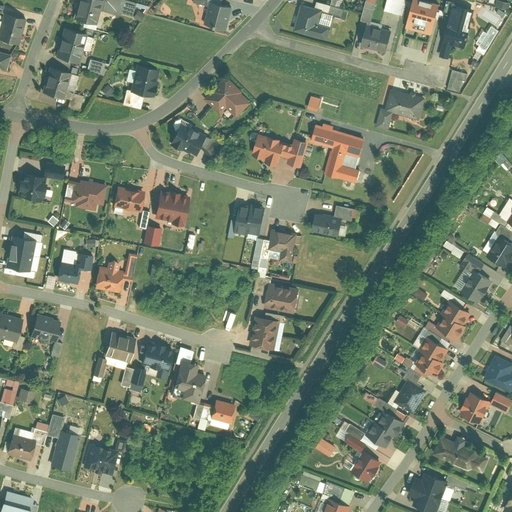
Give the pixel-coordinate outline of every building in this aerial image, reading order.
[(80,0),(77,18),(98,22),(103,0),(80,0)] [(378,0),(366,0),(361,23),(368,24),(372,25),(378,0)] [(406,0),(387,0),(385,11),(402,15),(406,0)] [(416,0),(408,28),(432,35),(441,4),(426,0),(416,0)] [(206,27),(227,32),(233,6),(211,1),(206,27)] [(297,30),(328,39),(332,26),(320,22),(323,11),(304,5),(297,30)] [(444,42),(462,47),(472,12),(454,7),(444,42)] [(0,30),(0,35),(21,40),(27,17),(5,11),(0,30)] [(372,25),(368,24),(363,47),(390,53),(395,31),(372,25)] [(60,60),(80,64),(87,32),(67,28),(60,60)] [(403,35),(418,39),(419,32),(404,28),(403,35)] [(0,48),(0,83),(3,85),(11,52),(0,48)] [(103,74),(106,62),(88,58),(85,70),(103,74)] [(132,91),(155,96),(161,68),(138,63),(132,91)] [(46,92),(66,97),(72,72),(51,67),(46,92)] [(450,70),(448,89),(461,91),(462,79),(466,80),(467,71),(450,70)] [(235,119),(252,101),(226,77),(210,94),(235,119)] [(386,110),(420,118),(424,99),(391,91),(386,110)] [(315,110),(320,98),(310,94),(306,107),(315,110)] [(171,145),(198,155),(206,133),(178,124),(171,145)] [(361,152),(364,137),(317,127),(313,142),(332,146),(346,149),(361,152)] [(289,162),(299,165),(306,142),(296,139),(294,146),(259,136),(253,154),(264,157),(265,154),(268,155),(266,161),(277,165),(280,153),(291,157),(289,162)] [(346,149),(332,146),(327,171),(341,174),(343,164),(346,149)] [(343,164),(341,174),(372,181),(374,171),(343,164)] [(18,195),(45,201),(50,175),(24,169),(18,195)] [(89,201),(102,204),(106,185),(80,179),(74,206),(87,208),(89,201)] [(111,206),(141,212),(145,191),(116,185),(111,206)] [(156,218),(183,224),(189,196),(162,190),(156,218)] [(252,209),(240,206),(235,230),(247,232),(247,230),(252,209)] [(259,233),(264,209),(252,206),(252,209),(247,230),(259,233)] [(313,229),(338,234),(341,218),(316,213),(313,229)] [(47,221),(53,225),(57,219),(51,215),(47,221)] [(148,244),(158,245),(159,226),(148,226),(148,244)] [(268,257),(291,261),(296,234),(274,229),(268,257)] [(14,274),(34,278),(42,234),(22,231),(21,237),(7,235),(3,259),(11,261),(10,268),(15,269),(14,274)] [(484,254),(506,267),(511,256),(511,242),(497,233),(484,254)] [(446,239),(442,245),(459,256),(463,250),(446,239)] [(58,277),(77,282),(80,268),(90,270),(93,256),(78,252),(76,259),(62,256),(58,277)] [(101,267),(96,286),(118,291),(122,272),(118,271),(119,265),(114,260),(108,262),(107,269),(101,267)] [(478,270),(465,290),(480,300),(493,279),(478,270)] [(263,303),(296,311),(302,286),(268,279),(263,303)] [(147,282),(142,301),(164,305),(168,287),(147,282)] [(417,286),(413,293),(423,299),(427,292),(417,286)] [(182,292),(177,311),(199,316),(203,297),(182,292)] [(438,323),(461,337),(475,314),(452,300),(438,323)] [(0,336),(17,341),(23,314),(0,309),(0,336)] [(249,343),(274,348),(281,316),(257,311),(249,343)] [(404,326),(408,319),(399,314),(395,321),(404,326)] [(31,335),(56,341),(61,320),(36,315),(31,335)] [(104,353),(131,359),(136,337),(109,331),(104,353)] [(53,340),(50,354),(59,356),(62,342),(53,340)] [(146,362),(167,367),(172,345),(151,341),(146,362)] [(435,341),(420,365),(435,374),(450,350),(435,341)] [(376,354),(371,362),(382,368),(386,361),(376,354)] [(482,378),(507,391),(511,382),(511,376),(508,375),(511,367),(511,362),(495,354),(482,378)] [(182,396),(198,401),(205,374),(195,372),(196,366),(182,362),(176,386),(184,388),(182,396)] [(402,401),(416,410),(429,389),(414,380),(402,401)] [(30,403),(34,391),(19,387),(16,399),(30,403)] [(463,413),(483,421),(492,399),(472,391),(463,413)] [(212,417),(232,422),(236,403),(216,399),(212,417)] [(367,435),(385,446),(393,434),(395,435),(404,419),(386,408),(377,422),(375,421),(367,435)] [(70,470),(78,434),(76,434),(77,426),(67,424),(66,431),(56,429),(49,466),(70,470)] [(435,453),(483,473),(491,453),(443,433),(435,453)] [(12,456),(29,460),(34,438),(17,434),(12,456)] [(329,455),(335,445),(320,436),(314,446),(329,455)] [(86,467),(112,473),(118,447),(91,442),(86,467)] [(352,469),(372,481),(384,462),(364,450),(352,469)] [(413,501),(437,511),(450,479),(426,469),(413,501)] [(325,480),(302,471),(297,483),(320,492),(325,480)] [(339,500),(349,502),(353,489),(342,486),(339,500)] [(31,511),(35,497),(7,489),(1,511),(31,511)] [(325,511),(349,511),(352,505),(330,498),(325,511)]
